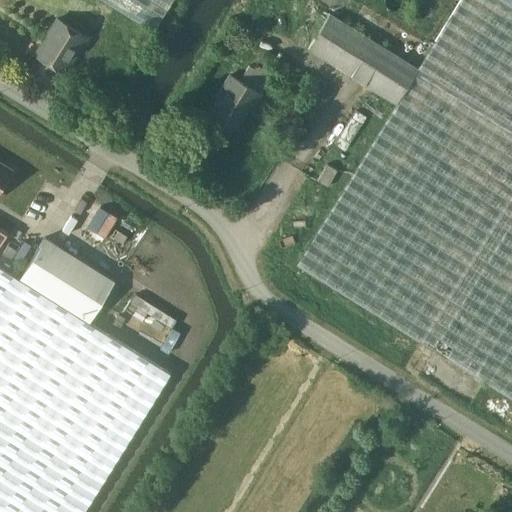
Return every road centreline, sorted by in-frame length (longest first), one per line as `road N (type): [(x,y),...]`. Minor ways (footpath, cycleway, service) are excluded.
road 1 (residential): [(511,455),(284,319),(257,294),(224,232),(195,204),(0,83)]
road 2 (track): [(229,511),(331,346)]
